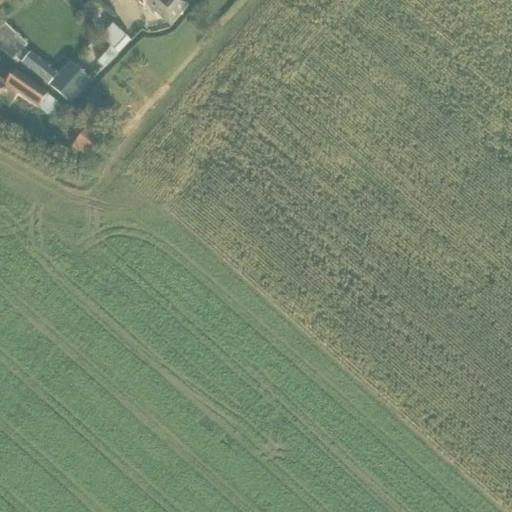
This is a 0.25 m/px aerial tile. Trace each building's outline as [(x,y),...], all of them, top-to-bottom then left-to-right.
[(133,0),(144,9),(146,8),(170,29),(173,25),(187,9),(176,0),(133,0)] [(110,50),(112,51),(98,66),(104,71),(118,57),(119,57),(131,44),(123,37),(110,50)] [(49,87),(70,106),(91,82),(70,64),(49,87)] [(0,104),(9,110),(18,97),(55,122),(64,109),(48,98),(49,96),(15,74),(6,87),(0,83),(0,104)] [(73,150),(89,163),(105,142),(88,130),(73,150)]
